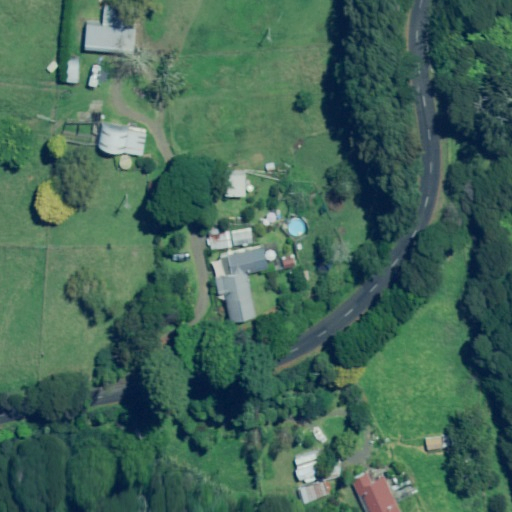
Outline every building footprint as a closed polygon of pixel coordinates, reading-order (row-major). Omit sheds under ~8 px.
[(127,5),(105,4),(105,23),(87,22),(86,47),(126,49),(127,5)] [(80,81),(81,58),(69,58),(68,80),(80,81)] [(147,132),(106,126),(103,146),(144,152),(147,132)] [(242,244),(240,230),(222,233),(221,229),(210,231),(213,248),(242,244)] [(222,255),(223,259),(213,260),(220,292),(226,290),(232,318),(257,312),(248,270),(267,267),(263,246),(229,253),(222,255)] [(296,255),(283,258),(285,269),(298,267),(296,255)] [(447,446),(445,435),(426,438),(428,449),(447,446)] [(316,451),(296,458),(299,468),(297,469),(300,479),(306,477),(307,480),(317,477),(316,474),(322,472),(325,479),(343,473),(340,462),(321,468),(316,451)] [(368,511),(401,511),(396,500),(402,497),(391,471),(373,479),(369,470),(353,478),(368,511)] [(330,492),(327,480),(301,487),(305,500),(330,492)]
